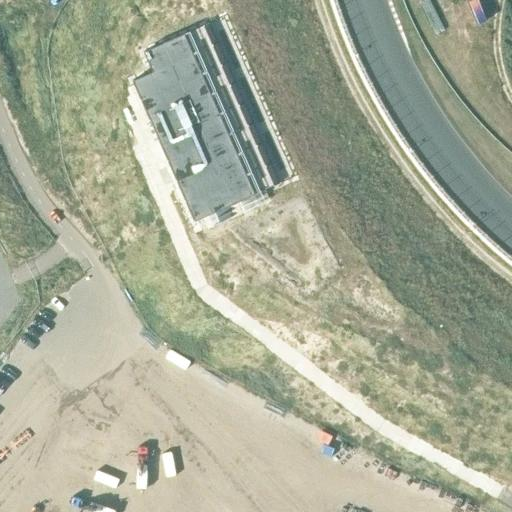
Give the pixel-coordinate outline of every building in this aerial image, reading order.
[(152,83),(185,69),(179,54),(145,68),(152,83)] [(254,281),(323,255),(266,103),(232,116),(229,108),(243,103),(228,64),(137,98),(157,149),(192,136),(196,147),(168,157),(177,180),(184,177),(202,224),(229,213),(254,281)] [(12,314),(0,329),(0,335),(26,355),(40,335),(12,314)] [(3,349),(0,353),(0,391),(20,360),(3,349)] [(96,511),(166,502),(150,391),(45,405),(60,511),(96,511)]
